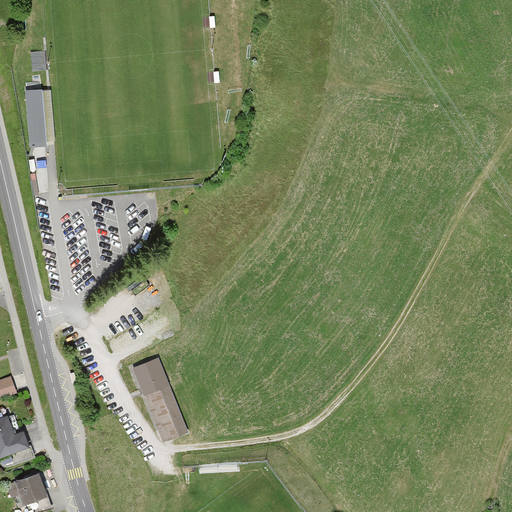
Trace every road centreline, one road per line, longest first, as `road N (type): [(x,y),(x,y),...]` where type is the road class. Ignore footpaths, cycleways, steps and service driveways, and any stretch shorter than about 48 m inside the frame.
road 1 (track): [(62,312),(86,329),(115,398),(163,448),(290,435),(320,420),(368,369),(511,130)]
road 2 (secondary): [(0,153),(73,465)]
road 3 (residential): [(73,465),(56,457),(43,430),(0,252)]
